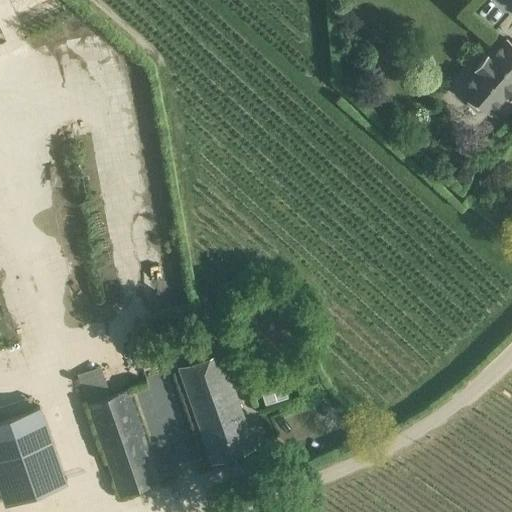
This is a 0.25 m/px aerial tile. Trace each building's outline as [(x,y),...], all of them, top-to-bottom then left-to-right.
[(0,32),(0,59),(9,56),(0,32)] [(511,42),(506,37),(490,56),(486,53),(474,66),(478,70),(462,88),(469,95),(467,97),(467,101),(477,110),(481,109),(483,107),(491,114),(508,94),(511,97),(511,96),(511,42)] [(221,351),(180,365),(198,417),(239,402),(221,351)] [(102,371),(80,379),(120,494),(160,480),(127,387),(110,393),(102,371)] [(284,380),(262,386),(266,401),(288,394),(284,380)] [(0,485),(6,502),(66,481),(40,405),(38,406),(34,396),(9,405),(0,407),(0,485)] [(255,446),(248,427),(239,402),(198,417),(213,460),(255,446)]
